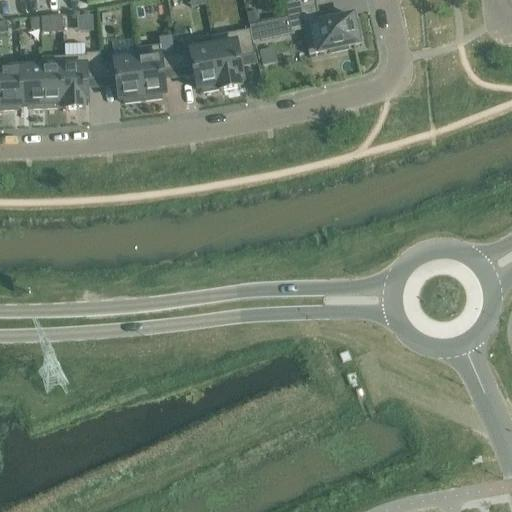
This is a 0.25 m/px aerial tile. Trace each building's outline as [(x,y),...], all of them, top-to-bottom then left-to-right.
[(296,0),(297,5),(286,7),(289,20),(317,14),(315,2),(325,0),(296,0)] [(348,53),(347,50),(359,47),(358,41),(361,41),(357,24),(354,25),(353,19),(320,26),(317,14),(289,20),(289,21),(292,34),(307,31),(312,57),(330,53),(331,56),(348,53)] [(95,16),(67,15),(66,31),(94,32),(95,16)] [(57,17),(42,19),(42,34),(57,34),(64,34),(63,17),(57,17)] [(40,19),(30,20),(31,31),(42,29),(40,19)] [(0,23),(0,34),(9,33),(7,23),(0,23)] [(250,31),(212,38),(222,92),(241,89),(240,83),(244,83),(240,59),(255,56),(250,31)] [(193,68),(198,91),(202,90),(203,94),(221,91),(221,92),(222,92),(212,38),(211,38),(212,43),(189,47),(191,54),(176,57),(178,70),(193,68)] [(162,101),(162,97),(166,96),(163,72),(178,70),(176,57),(162,59),(160,47),(137,50),(143,103),(162,101)] [(100,54),(102,80),(116,78),(119,102),(124,101),(125,105),(143,103),(137,50),(136,50),(136,55),(114,58),(115,65),(101,66),(100,54)] [(86,110),(85,105),(89,105),(88,81),(102,80),(100,54),(86,55),(86,57),(64,58),(66,111),(86,110)] [(57,110),(56,106),(65,106),(65,111),(66,111),(64,58),(43,59),(45,111),(57,110)] [(21,65),(23,108),(33,107),(33,111),(45,111),(43,59),(42,59),(42,64),(21,65)] [(0,70),(0,72),(2,112),(13,112),(13,108),(23,108),(21,65),(20,65),(21,70),(0,70)]
